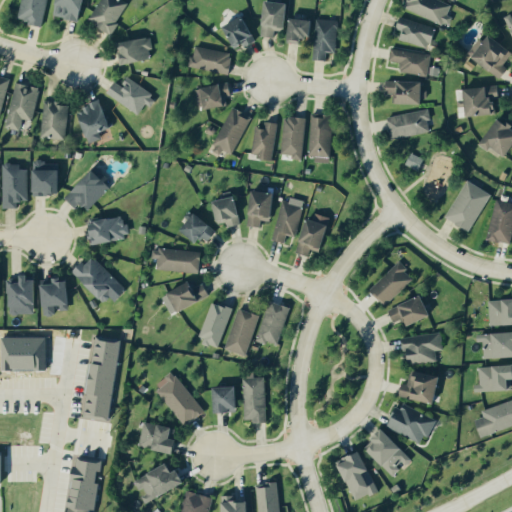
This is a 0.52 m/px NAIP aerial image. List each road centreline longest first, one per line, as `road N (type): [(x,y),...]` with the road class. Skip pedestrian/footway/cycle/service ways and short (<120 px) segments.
road 1 (residential): [(237,267),(321,294),(360,320),(374,352),(372,387),(355,418),(322,440),(259,457),(211,455)]
road 2 (residential): [(392,211),(348,253),(321,294),(298,369),(295,448),(317,511)]
road 3 (residential): [(373,0),(352,91),(359,138),(392,211)]
road 4 (residential): [(392,211),(430,245),(486,273),(511,275)]
